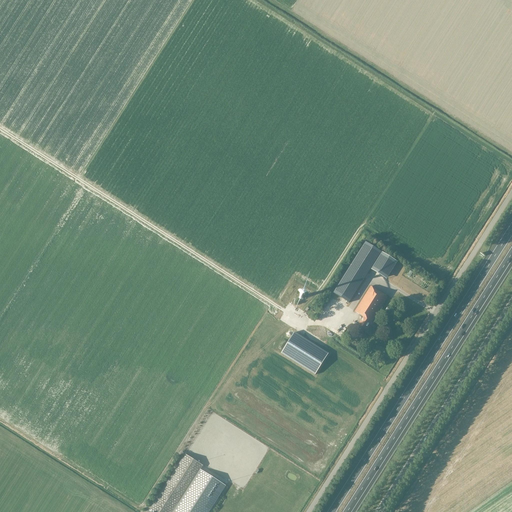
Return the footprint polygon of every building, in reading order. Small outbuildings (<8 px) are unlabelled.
[(333,293),(349,303),(381,252),(365,242),(333,293)] [(358,325),(365,330),(368,325),(369,325),(387,297),(371,287),(354,312),(363,318),(358,325)] [(343,316),(339,320),(344,325),(348,321),(343,316)] [(328,354),(294,333),(281,354),(315,375),(328,354)] [(151,511),(171,511),(199,468),(202,464),(184,453),(148,509),(151,511)] [(199,468),(171,511),(206,511),(225,484),(199,468)]
